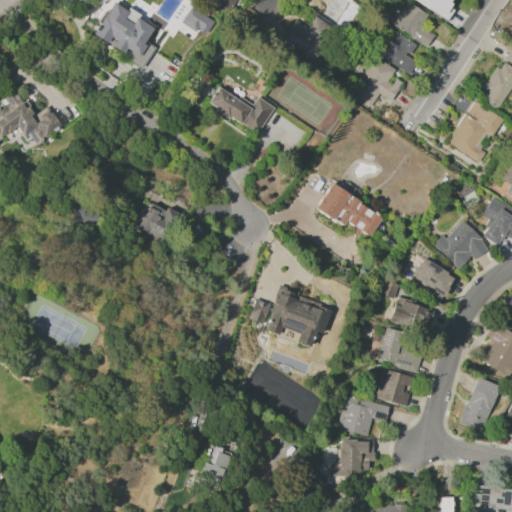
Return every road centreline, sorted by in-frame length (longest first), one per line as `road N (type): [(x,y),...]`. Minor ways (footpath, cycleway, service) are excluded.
road 1 (residential): [(254,226),(224,173),(0,8)]
road 2 (residential): [(511,276),(460,336),(428,441),(511,465)]
road 3 (residential): [(497,0),(411,128)]
